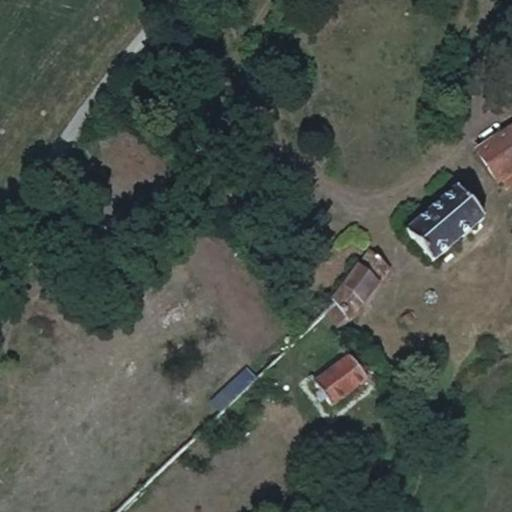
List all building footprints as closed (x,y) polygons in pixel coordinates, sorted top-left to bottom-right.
[(511,135),(477,158),(494,185),(500,182),(507,193),(511,190),(511,135)] [(459,196),(411,231),(431,259),(480,223),(459,196)] [(295,260),(307,273),(326,257),(314,243),(295,260)] [(366,257),(355,271),(382,290),(394,275),(366,257)] [(382,290),(355,271),(342,286),(370,306),(382,290)] [(370,306),(342,286),(327,305),(330,307),(332,308),(349,321),(355,325),(370,306)] [(330,307),(321,316),(336,336),(355,325),(349,321),(332,308),(330,307)] [(346,367),(310,391),(325,414),(362,389),(346,367)]
